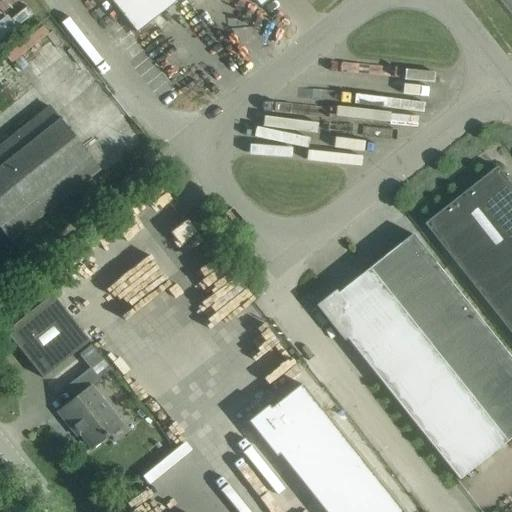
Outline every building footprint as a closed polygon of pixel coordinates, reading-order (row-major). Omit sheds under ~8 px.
[(0,36),(0,37),(44,5),(39,0),(13,0),(19,7),(0,21),(0,36)] [(110,0),(137,32),(177,0),(110,0)] [(58,119),(48,106),(0,143),(0,228),(10,241),(99,170),(89,157),(59,119),(58,119)] [(486,303),(511,281),(511,187),(496,167),(423,224),(486,303)] [(459,480),(474,467),(507,442),(511,437),(511,359),(411,234),(321,307),(459,480)] [(175,301),(183,295),(172,280),(149,296),(173,329),(188,319),(175,301)] [(511,336),(511,281),(486,303),(511,336)] [(42,378),(89,341),(52,294),(5,332),(42,378)] [(109,371),(121,367),(113,343),(101,347),(109,371)] [(216,345),(175,377),(181,385),(222,353),(216,345)] [(107,436),(120,425),(91,389),(100,381),(89,367),(81,374),(66,386),(76,399),(59,412),(71,428),(74,426),(91,447),(107,436)] [(402,511),(303,386),(250,423),(277,458),(281,455),(326,511),(402,511)] [(191,438),(215,423),(206,409),(183,424),(191,438)]
